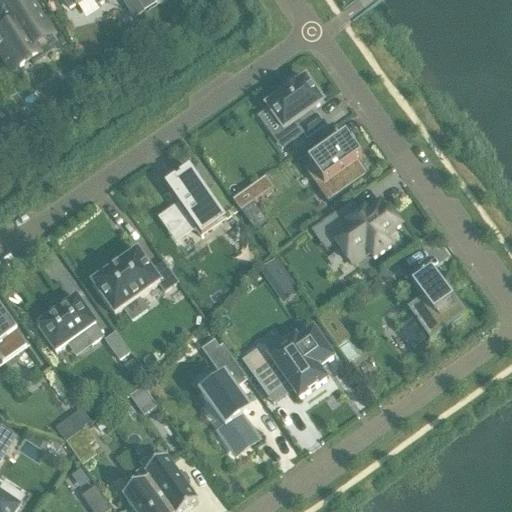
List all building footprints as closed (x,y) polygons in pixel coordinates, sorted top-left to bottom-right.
[(29,62),(32,65),(46,57),(38,45),(54,35),(46,21),(44,23),(29,0),(13,0),(0,8),(0,13),(9,28),(0,34),(0,58),(10,74),(29,62)] [(62,0),(69,11),(76,7),(77,9),(91,0),(93,0),(98,7),(109,0),(62,0)] [(121,0),(134,20),(144,14),(135,0),(121,0)] [(312,113),(323,105),(315,94),(306,81),(297,88),(296,88),(283,97),(284,98),(267,109),(283,132),(277,137),(285,148),(303,136),(307,141),(326,128),(318,117),(316,118),(312,113)] [(10,100),(0,106),(8,120),(18,114),(10,100)] [(358,164),(362,160),(356,152),(356,151),(354,147),(354,148),(353,147),(347,139),(309,165),(310,167),(334,200),(327,205),(328,206),(369,178),(368,176),(367,177),(358,164)] [(227,222),(222,216),(190,171),(180,178),(181,180),(177,183),(176,181),(166,188),(178,206),(158,221),(169,236),(187,223),(194,233),(196,232),(197,234),(202,240),(203,239),(227,222)] [(265,179),(233,202),(241,214),(274,191),(265,179)] [(346,210),(324,225),(338,245),(337,245),(352,267),(370,255),(374,261),(391,250),(384,241),(400,229),(389,213),(387,214),(380,204),(366,214),(364,213),(354,221),(346,210)] [(159,287),(165,295),(177,286),(164,266),(152,274),(138,255),(93,287),(115,318),(124,312),(132,323),(147,312),(139,301),(159,287)] [(415,322),(400,333),(414,352),(429,342),(430,344),(423,349),(424,350),(431,345),(465,321),(472,316),(471,314),(464,319),(452,303),(453,303),(459,298),(458,296),(452,301),(433,275),(413,289),(423,302),(408,313),(415,322)] [(78,303),(77,301),(75,302),(76,303),(63,312),(62,312),(61,313),(54,318),(54,317),(52,319),(39,328),(37,329),(39,331),(55,354),(56,356),(58,355),(58,354),(84,336),(92,347),(104,339),(96,328),(95,326),(94,326),(78,303)] [(336,349),(350,339),(331,313),(318,322),(336,349)] [(5,325),(0,317),(0,366),(1,369),(15,359),(28,350),(9,323),(5,325)] [(295,343),(285,350),(272,359),(265,349),(244,364),(269,399),(288,386),(294,393),(299,401),(300,402),(327,384),(325,382),(318,372),(332,362),(334,361),(332,359),(332,360),(315,335),(314,333),(312,334),(312,335),(299,344),(298,343),(297,341),(295,343)] [(106,342),(120,363),(130,356),(116,336),(106,343),(106,342)] [(218,371),(225,382),(226,381),(233,391),(247,381),(223,348),(209,358),(218,371)] [(208,405),(200,411),(217,435),(219,434),(230,451),(230,450),(252,435),(253,435),(252,434),(242,419),(249,414),(233,391),(226,381),(225,382),(203,398),(208,405)] [(144,418),(157,409),(143,389),(130,399),(144,418)] [(75,458),(95,444),(85,431),(66,445),(75,458)] [(0,444),(0,462),(8,450),(0,444)] [(147,461),(140,466),(172,511),(188,511),(198,505),(187,490),(191,487),(181,474),(178,477),(167,461),(154,471),(147,461)] [(172,511),(140,466),(139,466),(142,471),(136,476),(143,486),(124,499),(132,511),(172,511)] [(110,511),(95,490),(82,499),(91,511),(110,511)] [(0,499),(0,511),(16,511),(18,511),(0,499)]
